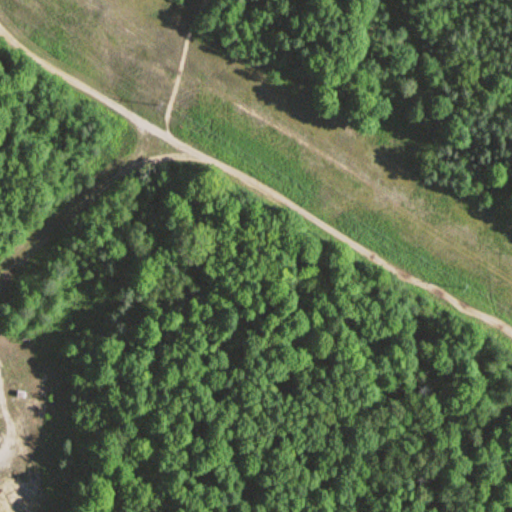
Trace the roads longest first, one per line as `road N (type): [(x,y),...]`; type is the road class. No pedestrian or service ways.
road 1 (track): [(511,335),(173,139),(168,120),(177,79),(208,0)]
road 2 (track): [(138,119),(143,137),(133,163),(5,271),(10,429),(0,381)]
road 3 (track): [(138,119),(0,29)]
